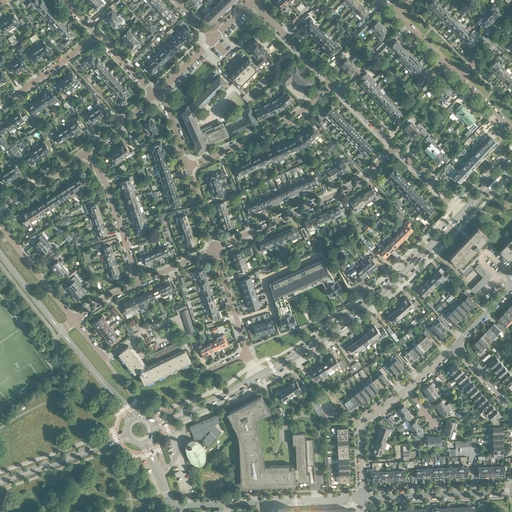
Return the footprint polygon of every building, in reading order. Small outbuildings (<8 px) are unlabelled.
[(42,0),(39,0),(34,6),(38,10),(45,4),(44,3),(45,2),(42,0)] [(105,4),(100,0),(94,6),(98,11),(105,4)] [(154,11),(162,3),(159,0),(157,0),(152,5),(150,7),(148,9),(150,11),(152,9),(154,11)] [(201,0),(196,0),(192,4),(196,8),(202,3),(200,1),(201,0)] [(206,0),(204,3),(207,5),(200,12),(211,24),(235,0),(206,0)] [(289,4),(285,0),(276,0),(280,4),(278,5),(284,11),(287,8),(286,7),(289,4)] [(357,0),(353,0),(349,5),(353,10),(360,3),(357,0)] [(438,0),(431,0),(430,1),(431,2),(428,6),(432,11),(440,3),(438,1),(438,0)] [(501,14),(497,10),(499,7),(497,5),(498,4),(496,1),(492,6),(493,7),(491,9),(488,11),(490,12),(496,19),(501,14)] [(162,11),(166,7),(162,3),(154,11),(156,13),(154,15),(153,16),(154,18),(158,14),(162,11)] [(360,3),(353,10),(357,14),(364,7),(360,3)] [(440,3),(432,11),(436,15),(443,8),(439,4),(440,3)] [(49,8),(45,4),(38,10),(43,15),(49,8)] [(162,11),(158,14),(160,17),(162,15),(163,17),(170,11),(166,7),(162,11)] [(368,18),(365,15),(369,11),(364,7),(357,14),(362,18),(363,19),(357,24),(360,27),(365,21),(368,18)] [(441,19),(447,13),(448,12),(449,11),(444,7),(443,8),(436,15),(441,19)] [(53,13),(49,8),(43,15),(47,19),(53,13)] [(111,8),(106,13),(107,15),(105,18),(107,20),(107,21),(109,23),(118,15),(111,8)] [(173,15),(170,11),(163,17),(167,20),(167,21),(173,15)] [(496,19),(490,12),(488,11),(484,15),(485,17),(492,23),(496,19)] [(452,17),(453,16),(448,12),(447,13),(441,19),(445,24),(452,17)] [(49,26),(51,24),(58,18),(53,13),(47,19),(50,22),(47,24),(49,26)] [(307,32),(315,24),(316,23),(315,23),(317,21),(309,13),(302,21),(305,24),(302,27),(305,31),(306,30),(307,32)] [(10,16),(7,17),(13,26),(16,24),(17,26),(23,23),(20,19),(19,20),(17,17),(17,18),(15,14),(12,16),(11,17),(10,16)] [(121,18),(118,15),(109,23),(111,25),(112,25),(114,28),(121,21),(123,23),(125,20),(122,17),(121,18)] [(171,25),(177,19),(173,15),(167,21),(167,20),(165,22),(169,26),(171,24),(171,25)] [(8,31),(10,30),(9,29),(13,26),(7,17),(5,19),(5,20),(3,22),(8,31)] [(449,28),(456,22),(458,20),(455,17),(454,19),(452,17),(445,24),(449,28)] [(485,17),(483,19),(482,18),(481,18),(481,17),(476,22),(481,26),(483,24),(487,28),(492,23),(485,17)] [(62,22),(58,18),(51,24),(56,28),(62,22)] [(375,32),(382,26),(377,21),(377,22),(375,20),(373,23),(372,21),(368,25),(371,28),(370,29),(373,32),(374,31),(375,32)] [(8,31),(3,22),(0,23),(0,22),(0,29),(2,33),(5,31),(6,32),(8,31)] [(57,35),(66,26),(62,22),(56,28),(58,31),(56,33),(57,35)] [(454,32),(460,26),(456,22),(449,28),(454,32)] [(28,25),(26,26),(29,31),(31,29),(34,27),(31,23),(28,25)] [(315,24),(307,32),(312,36),(319,29),(315,24)] [(189,41),(193,36),(190,33),(192,31),(186,25),(180,31),(181,31),(188,39),(187,39),(189,41)] [(458,37),(466,29),(461,25),(460,26),(454,32),(458,37)] [(66,26),(57,35),(59,36),(61,34),(64,37),(70,31),(71,30),(68,27),(67,27),(66,26)] [(382,26),(375,32),(375,33),(373,34),(378,39),(376,40),(379,43),(377,45),(380,48),(384,43),(382,41),(384,39),(382,37),(384,35),(383,34),(387,30),(382,26)] [(131,31),(129,29),(121,36),(126,41),(133,35),(130,32),(131,31)] [(324,33),(319,29),(312,36),(316,41),(324,33)] [(462,41),(470,34),(466,29),(458,37),(462,41)] [(66,39),(62,43),(61,44),(59,42),(55,45),(60,50),(75,36),(70,31),(64,37),(66,39)] [(181,31),(176,36),(184,43),(187,39),(188,39),(181,31)] [(328,38),(324,33),(316,41),(321,45),(328,38)] [(470,34),(462,41),(467,46),(468,45),(471,42),(472,43),(477,38),(473,34),(472,35),(470,34)] [(135,37),(133,35),(126,41),(129,44),(128,45),(129,46),(137,39),(138,37),(137,36),(135,37)] [(176,36),(172,40),(179,48),(184,43),(176,36)] [(266,59),(270,63),(271,64),(275,61),(265,51),(266,50),(262,46),(263,46),(260,43),(256,40),(255,38),(251,42),(252,43),(248,48),(257,58),(253,61),(258,67),(266,59)] [(333,42),(328,38),(321,45),(326,50),(333,42)] [(137,39),(129,46),(134,51),(137,47),(139,49),(144,44),(141,40),(139,42),(137,39)] [(172,40),(168,44),(175,52),(179,48),(172,40)] [(401,44),(397,40),(396,41),(390,46),(391,47),(389,48),(394,52),(395,51),(401,44)] [(47,56),(52,52),(44,41),(41,43),(42,44),(39,46),(46,55),(47,56)] [(333,42),(326,50),(327,51),(326,52),(330,55),(338,47),(333,42)] [(175,52),(168,44),(163,49),(170,56),(175,52)] [(378,57),(388,47),(385,44),(375,54),(374,55),(376,58),(377,56),(378,57)] [(406,49),(401,44),(395,51),(399,55),(406,49)] [(37,46),(34,48),(41,59),(44,57),(44,56),(46,55),(39,46),(37,47),(37,46)] [(39,61),(41,59),(34,48),(33,49),(31,52),(29,53),(36,62),(38,60),(39,61)] [(163,49),(159,53),(166,61),(170,56),(163,49)] [(410,53),(406,49),(399,55),(404,60),(410,53)] [(166,61),(159,53),(157,52),(155,54),(156,55),(154,57),(161,65),(166,61)] [(345,69),(353,62),(351,60),(350,60),(347,58),(342,53),(338,57),(341,60),(339,62),(341,64),(340,64),(345,69)] [(410,53),(404,60),(408,64),(415,58),(410,53)] [(97,59),(92,54),(82,63),(87,69),(90,65),(97,59)] [(504,63),(508,59),(503,54),(501,57),(500,58),(504,63)] [(26,67),(22,61),(24,59),(22,56),(17,58),(19,60),(16,62),(21,71),(24,70),(24,68),(26,67)] [(161,65),(154,57),(153,56),(148,60),(150,62),(157,69),(158,68),(159,69),(162,66),(161,65)] [(92,72),(95,70),(101,63),(100,62),(101,62),(98,58),(97,59),(90,65),(93,68),(91,70),(92,72)] [(258,67),(253,61),(253,62),(249,58),(245,62),(244,61),(233,72),(234,73),(230,77),(231,78),(234,81),(240,87),(241,87),(259,69),(258,67)] [(415,58),(408,64),(412,69),(419,62),(415,58)] [(500,64),(501,62),(497,58),(495,60),(496,62),(490,68),(494,73),(502,65),(500,64)] [(150,62),(147,65),(143,61),(140,63),(144,68),(146,70),(147,69),(152,74),(157,69),(150,62)] [(21,71),(16,62),(12,64),(12,63),(9,65),(15,74),(18,73),(19,73),(21,71)] [(353,62),(345,69),(350,74),(350,73),(353,76),(355,74),(357,76),(361,72),(356,67),(357,67),(354,65),(355,64),(353,62)] [(415,75),(416,74),(417,73),(423,67),(419,62),(412,69),(411,70),(415,75)] [(101,63),(95,70),(99,74),(105,68),(101,63)] [(294,78),(305,89),(313,81),(296,63),(287,72),(288,72),(280,80),(283,83),(285,86),(294,78)] [(506,70),(502,65),(494,73),(499,77),(506,70)] [(420,79),(428,71),(423,67),(417,73),(416,74),(420,79)] [(109,72),(105,68),(99,74),(103,78),(109,72)] [(511,74),(506,70),(499,77),(503,82),(510,75),(511,74)] [(426,82),(432,76),(431,76),(432,75),(428,71),(420,79),(419,80),(421,82),(423,79),(426,82)] [(109,72),(103,78),(108,83),(114,77),(109,72)] [(76,88),(78,86),(81,85),(72,73),(67,77),(73,85),(76,88)] [(220,121),(201,130),(195,117),(194,116),(193,114),(196,112),(222,85),(224,87),(226,89),(229,86),(226,82),(228,81),(222,76),(221,74),(190,104),(189,103),(187,104),(186,106),(187,107),(185,110),(184,110),(182,112),(183,114),(184,116),(197,143),(195,144),(198,150),(205,147),(206,146),(207,146),(206,144),(208,143),(210,142),(211,142),(227,135),(226,133),(223,124),(222,124),(221,124),(220,121)] [(511,77),(510,75),(503,82),(507,86),(511,81),(511,77)] [(76,88),(67,77),(62,81),(71,92),(76,88)] [(118,82),(114,77),(108,83),(112,88),(118,82)] [(369,79),(367,77),(360,83),(364,88),(372,80),(370,78),(369,79)] [(240,87),(234,81),(231,78),(230,80),(232,83),(237,87),(244,95),(246,93),(244,91),(241,87),(240,87)] [(369,92),(378,84),(373,79),(372,80),(364,88),(369,92)] [(69,89),(62,81),(58,84),(65,95),(70,91),(69,89)] [(85,81),(84,83),(91,91),(93,90),(85,81)] [(114,95),(114,94),(123,86),(118,82),(112,88),(114,91),(112,93),(114,95)] [(378,84),(369,92),(373,97),(380,90),(382,88),(378,84)] [(430,92),(431,93),(432,94),(433,94),(434,94),(435,93),(439,97),(446,89),(442,85),(439,88),(435,84),(427,92),(428,94),(430,92)] [(124,87),(123,86),(114,94),(116,96),(118,94),(120,97),(127,91),(128,90),(124,86),(124,87)] [(446,89),(439,97),(443,101),(442,102),(442,104),(443,106),(445,109),(453,101),(450,99),(450,100),(447,97),(451,93),(446,89)] [(50,105),(50,106),(59,100),(55,94),(51,97),(47,90),(42,94),(43,96),(48,103),(50,105)] [(293,99),(285,90),(282,93),(281,92),(279,94),(288,104),(290,101),(291,101),(292,100),(293,99)] [(380,90),(373,97),(378,101),(384,95),(380,90)] [(115,102),(112,104),(111,105),(116,110),(131,96),(127,91),(120,97),(122,99),(117,104),(115,102)] [(412,98),(405,91),(403,93),(410,100),(412,98)] [(278,97),(276,99),(283,109),(285,107),(286,106),(288,104),(279,94),(278,96),(278,97)] [(384,95),(378,101),(382,106),(389,99),(384,95)] [(45,109),(50,106),(50,105),(48,103),(43,96),(38,99),(44,107),(45,109)] [(389,99),(382,106),(386,110),(393,103),(394,102),(390,98),(389,99)] [(38,99),(33,102),(39,111),(44,107),(38,99)] [(283,109),(276,99),(273,100),(273,99),(271,100),(276,112),(278,111),(279,111),(281,110),(283,109)] [(276,112),(271,100),(268,101),(269,102),(265,104),(270,115),(271,114),(273,114),(274,113),(276,112)] [(106,114),(99,103),(100,103),(99,101),(96,103),(99,107),(96,109),(101,117),(106,114)] [(39,111),(33,102),(28,106),(29,107),(28,108),(33,116),(37,114),(36,113),(39,111)] [(393,103),(386,110),(391,115),(398,108),(393,103)] [(459,109),(455,106),(456,106),(453,103),(447,110),(449,113),(452,113),(454,115),(455,115),(458,118),(459,118),(467,110),(463,106),(459,109)] [(261,104),(259,105),(264,117),(267,116),(268,116),(269,115),(270,115),(265,104),(262,105),(261,104)] [(257,107),(254,109),(259,120),(260,119),(260,120),(262,119),(262,118),(264,117),(259,105),(257,106),(257,107)] [(229,119),(230,122),(226,124),(227,126),(231,135),(249,127),(250,128),(256,125),(257,124),(250,107),(241,111),(242,113),(229,119)] [(325,116),(328,118),(335,111),(331,107),(328,110),(327,109),(323,112),(321,113),(321,114),(321,115),(324,118),(325,116)] [(101,117),(96,109),(95,108),(93,110),(94,111),(91,113),(96,121),(101,117)] [(400,119),(404,114),(398,108),(391,115),(395,119),(398,117),(400,119)] [(462,123),(464,121),(471,114),(467,110),(459,118),(458,118),(462,123)] [(332,123),(339,115),(335,111),(328,118),(332,123)] [(22,117),(19,112),(14,115),(19,124),(22,122),(23,123),(29,119),(26,114),(22,117)] [(88,115),(87,113),(86,112),(84,113),(84,114),(82,115),(84,119),(86,118),(87,120),(88,122),(89,121),(91,124),(96,121),(91,113),(88,115)] [(475,118),(471,114),(464,121),(468,125),(466,127),(472,133),(476,128),(478,126),(474,122),(476,120),(475,119),(475,118)] [(19,124),(14,115),(9,119),(14,127),(19,124)] [(336,127),(343,119),(339,115),(332,123),(336,127)] [(409,133),(416,126),(414,124),(415,122),(410,117),(405,121),(408,125),(404,128),(409,133)] [(31,120),(34,125),(37,129),(40,127),(34,118),(31,120)] [(147,131),(154,124),(155,123),(150,118),(141,126),(143,129),(144,128),(147,131)] [(15,129),(14,127),(9,119),(4,122),(9,130),(10,132),(15,129)] [(340,131),(347,123),(343,119),(336,127),(340,131)] [(6,132),(9,130),(4,122),(2,120),(0,121),(0,131),(1,134),(3,133),(4,133),(6,132)] [(76,135),(81,131),(74,121),(72,122),(73,125),(70,127),(75,133),(76,135)] [(347,123),(340,131),(342,133),(343,132),(345,135),(352,128),(347,123)] [(160,131),(154,124),(147,131),(151,136),(155,133),(156,134),(160,131)] [(69,125),(64,129),(70,136),(75,133),(70,127),(69,125)] [(312,126),(308,131),(315,138),(317,140),(321,135),(312,126)] [(419,129),(418,128),(416,126),(409,133),(413,137),(415,134),(416,135),(418,134),(422,138),(426,133),(427,134),(430,131),(427,129),(425,132),(421,128),(420,128),(419,129)] [(352,128),(345,135),(347,137),(346,137),(348,139),(349,139),(356,132),(354,130),(352,128)] [(45,154),(50,150),(45,143),(49,140),(42,129),(39,131),(41,134),(45,140),(44,141),(42,143),(43,144),(40,146),(45,154)] [(47,129),(45,131),(50,139),(53,137),(54,138),(56,137),(60,143),(65,140),(60,132),(56,134),(55,133),(54,134),(52,132),(50,133),(47,129)] [(64,129),(60,132),(65,140),(70,136),(64,129)] [(310,143),(315,138),(308,131),(304,134),(302,132),(301,134),(302,135),(309,141),(310,143)] [(352,143),(360,136),(356,132),(349,139),(351,141),(350,141),(352,143)] [(309,141),(302,135),(301,134),(299,135),(298,135),(296,136),(297,138),(295,139),(296,140),(297,140),(298,140),(305,146),(306,148),(310,143),(309,141)] [(10,147),(9,145),(3,136),(0,137),(7,149),(10,147)] [(356,148),(364,140),(360,136),(352,143),(354,145),(356,148)] [(437,145),(435,143),(436,142),(429,136),(426,139),(427,140),(425,142),(427,144),(428,143),(430,145),(425,149),(430,154),(436,147),(437,145)] [(487,141),(493,148),(497,143),(496,142),(491,137),(487,141)] [(297,140),(296,140),(292,142),(296,151),(302,149),(303,148),(305,146),(298,140),(297,140)] [(359,150),(361,152),(368,144),(364,140),(356,148),(357,148),(357,147),(359,149),(359,150)] [(483,146),(489,152),(493,148),(487,141),(483,146)] [(121,146),(118,148),(125,157),(128,154),(128,155),(131,153),(132,155),(135,153),(132,148),(129,150),(123,142),(120,144),(121,146)] [(296,151),(292,142),(286,144),(290,154),(296,151)] [(153,152),(162,149),(160,143),(152,145),(152,146),(151,146),(153,152)] [(290,154),(286,144),(284,144),(283,145),(282,146),(280,147),(284,157),(290,154)] [(368,144),(361,152),(359,154),(361,156),(361,155),(364,158),(371,152),(370,151),(372,148),(368,144)] [(15,145),(11,148),(20,161),(24,158),(15,145)] [(40,146),(35,149),(40,157),(45,154),(40,146)] [(485,156),(489,152),(483,146),(479,150),(485,156)] [(277,149),(274,150),(279,159),(279,161),(285,158),(284,157),(280,147),(279,147),(277,147),(277,149)] [(440,151),(436,147),(430,154),(434,158),(440,151)] [(15,155),(10,148),(6,151),(11,158),(12,157),(15,155)] [(115,151),(114,152),(120,161),(123,160),(122,159),(125,157),(118,148),(115,150),(115,151)] [(35,161),(40,157),(35,149),(30,153),(35,161)] [(163,149),(162,149),(153,152),(155,158),(164,155),(163,153),(164,152),(163,149)] [(279,159),(274,150),(273,149),(271,150),(270,151),(269,152),(268,152),(273,162),(279,159)] [(440,151),(434,158),(437,162),(442,157),(443,159),(445,161),(449,158),(447,155),(442,149),(440,151)] [(481,161),(485,156),(479,150),(474,154),(481,161)] [(120,161),(114,152),(108,156),(112,161),(109,163),(112,166),(116,164),(120,161)] [(265,154),(263,155),(267,164),(273,162),(268,152),(267,152),(265,153),(265,154)] [(37,163),(35,161),(30,153),(27,155),(27,154),(25,156),(27,160),(25,161),(27,164),(29,162),(32,166),(37,163)] [(267,164),(263,155),(261,154),(259,155),(259,157),(257,157),(261,167),(267,164)] [(477,165),(481,161),(474,154),(470,159),(477,165)] [(22,166),(18,159),(15,155),(12,157),(15,161),(20,167),(22,166)] [(166,161),(164,155),(155,158),(157,164),(166,161)] [(253,159),(251,160),(255,170),(261,167),(257,157),(257,158),(255,157),(253,158),(253,159)] [(343,173),(349,170),(346,165),(349,163),(347,158),(346,157),(337,162),(338,163),(343,173)] [(255,170),(251,160),(250,159),(247,160),(247,162),(245,163),(249,172),(255,170)] [(472,169),(477,165),(470,159),(466,163),(472,169)] [(13,167),(10,169),(16,178),(18,176),(18,175),(20,174),(14,165),(16,164),(14,161),(10,164),(13,167)] [(168,168),(166,161),(157,164),(159,170),(168,168)] [(249,172),(245,163),(239,165),(243,175),(249,172)] [(332,166),(337,176),(343,173),(338,163),(332,166)] [(468,173),(472,169),(466,163),(462,167),(468,173)] [(243,175),(239,165),(233,168),(238,179),(241,178),(240,176),(243,175)] [(332,178),(337,176),(332,166),(333,168),(331,170),(330,168),(327,169),(326,168),(323,169),(326,175),(329,174),(332,178)] [(3,170),(5,173),(10,180),(13,179),(16,178),(10,169),(8,167),(3,170)] [(464,178),(468,173),(462,167),(459,170),(458,172),(464,178)] [(168,168),(159,170),(161,176),(170,174),(168,168)] [(313,188),(321,184),(319,180),(322,178),(321,175),(318,169),(315,170),(317,175),(309,179),(313,188)] [(390,182),(399,173),(395,170),(393,169),(385,178),(387,180),(388,179),(390,182)] [(464,178),(458,172),(457,171),(455,169),(450,175),(452,178),(454,176),(458,181),(460,182),(464,178)] [(210,183),(219,180),(217,176),(220,175),(223,174),(222,170),(216,173),(212,174),(212,175),(206,177),(208,181),(209,181),(210,183)] [(0,171),(0,176),(5,184),(8,182),(8,183),(10,181),(10,180),(5,173),(2,175),(1,173),(2,173),(0,171)] [(400,174),(399,173),(390,182),(395,186),(403,178),(399,174),(400,174)] [(171,180),(170,174),(161,176),(163,183),(171,180)] [(132,184),(131,181),(134,180),(132,175),(126,177),(127,179),(121,181),(122,183),(120,184),(122,188),(132,184)] [(76,181),(81,189),(87,186),(84,181),(85,180),(83,176),(76,181)] [(407,183),(403,178),(395,186),(399,191),(407,183)] [(303,181),(303,182),(307,190),(313,188),(309,179),(306,180),(306,179),(303,181)] [(173,186),(171,180),(163,183),(165,189),(173,186)] [(212,189),(221,187),(219,180),(210,183),(212,189)] [(297,182),(297,184),(301,193),(307,190),(303,182),(303,181),(302,180),(297,182)] [(83,191),(81,189),(76,181),(71,184),(76,192),(79,190),(81,193),(83,191)] [(407,183),(399,191),(403,195),(411,187),(407,183)] [(73,198),(78,195),(76,192),(71,184),(66,187),(71,196),(73,198)] [(136,189),(134,184),(132,184),(122,188),(123,187),(125,193),(134,190),(136,189)] [(285,187),(290,198),(296,195),(292,187),(291,184),(285,187)] [(301,193),(297,184),(292,187),(296,195),(301,193)] [(167,195),(175,192),(173,186),(165,189),(162,190),(164,196),(167,195)] [(66,199),(71,196),(66,187),(61,191),(66,199)] [(221,187),(212,189),(214,196),(218,194),(219,198),(226,196),(224,191),(223,190),(222,191),(221,187)] [(279,189),(284,200),(290,198),(285,187),(279,189)] [(411,187),(403,195),(408,200),(416,191),(411,187)] [(279,203),(284,200),(279,189),(274,192),(275,194),(279,203)] [(372,189),(367,192),(372,201),(373,202),(381,198),(378,192),(375,194),(372,189)] [(134,190),(125,193),(127,199),(136,196),(134,190)] [(61,202),(66,199),(61,191),(56,194),(61,202)] [(416,191),(408,200),(412,204),(420,196),(416,191)] [(167,195),(167,196),(168,201),(177,198),(179,198),(178,194),(176,195),(175,192),(167,195)] [(371,199),(367,192),(361,195),(365,203),(366,204),(372,201),(371,199)] [(56,206),(61,202),(56,194),(51,197),(56,206)] [(275,194),(269,197),(273,205),(279,203),(275,194)] [(361,195),(356,198),(360,206),(360,207),(363,205),(362,204),(365,203),(361,195)] [(137,202),(136,196),(127,199),(129,204),(137,202)] [(420,196),(412,204),(417,208),(425,200),(420,196)] [(51,209),(53,211),(54,210),(53,208),(56,206),(51,197),(46,200),(51,209)] [(273,205),(269,197),(264,199),(267,208),(273,205)] [(179,205),(177,198),(168,201),(170,207),(172,206),(172,207),(179,205)] [(358,213),(363,210),(360,206),(356,198),(350,201),(353,206),(350,208),(353,214),(356,212),(357,212),(358,213)] [(264,199),(258,202),(262,211),(267,208),(264,199)] [(46,212),(51,209),(46,200),(41,204),(46,212)] [(425,200),(417,208),(421,213),(429,205),(425,200)] [(130,210),(139,207),(142,206),(140,201),(137,202),(129,204),(130,210)] [(227,208),(225,201),(215,204),(217,211),(227,208)] [(262,211),(258,202),(252,205),(256,213),(262,211)] [(91,212),(99,210),(97,203),(89,206),(90,209),(88,210),(89,213),(91,212)] [(252,205),(251,203),(248,205),(248,206),(246,207),(249,214),(250,216),(256,213),(252,205)] [(36,207),(42,217),(44,216),(43,214),(46,212),(41,204),(36,207)] [(429,205),(421,213),(422,214),(420,216),(425,221),(431,214),(430,213),(433,209),(429,205)] [(343,218),(347,216),(344,208),(340,209),(339,206),(333,209),(336,217),(342,215),(343,218)] [(42,217),(36,207),(31,210),(36,219),(39,217),(40,219),(42,218),(42,217)] [(139,207),(130,210),(132,216),(141,213),(139,207)] [(227,208),(217,211),(220,217),(229,214),(228,210),(227,208)] [(336,217),(333,209),(327,212),(331,220),(336,217)] [(36,219),(31,210),(26,214),(26,213),(25,213),(31,222),(36,219)] [(101,216),(99,210),(91,212),(93,218),(101,216)] [(399,210),(395,214),(401,220),(405,216),(399,210)] [(186,215),(185,212),(182,213),(182,212),(178,214),(179,217),(178,217),(179,220),(176,221),(177,224),(180,223),(188,220),(186,214),(186,215)] [(331,220),(327,212),(321,214),(325,222),(331,220)] [(31,222),(25,213),(23,214),(23,213),(19,216),(23,221),(21,222),(24,227),(26,226),(28,229),(32,226),(30,223),(31,222)] [(143,219),(141,213),(132,216),(134,221),(143,219)] [(229,214),(220,217),(222,223),(231,220),(230,218),(229,214)] [(319,225),(322,223),(325,222),(321,214),(316,217),(319,225)] [(101,216),(93,218),(95,224),(103,222),(101,216)] [(316,228),(320,226),(319,225),(316,217),(310,219),(314,227),(316,226),(316,228)] [(136,227),(145,224),(147,223),(145,218),(143,219),(134,221),(136,227)] [(310,235),(316,233),(314,230),(315,230),(314,227),(310,219),(304,222),(310,235)] [(190,226),(188,220),(180,223),(182,229),(190,226)] [(231,220),(222,223),(222,225),(224,230),(233,227),(231,220)] [(405,222),(404,222),(402,224),(404,226),(402,229),(408,236),(413,231),(409,227),(411,224),(407,220),(405,222)] [(95,231),(97,230),(105,228),(103,222),(95,224),(93,225),(95,231)] [(147,223),(145,224),(136,227),(138,233),(144,231),(145,234),(150,232),(147,223)] [(190,226),(182,229),(183,234),(192,232),(190,226)] [(292,227),(287,230),(290,238),(291,240),(300,237),(296,228),(294,230),(292,227)] [(459,266),(488,237),(478,227),(449,257),(459,266)] [(97,230),(98,234),(95,235),(96,238),(92,240),(93,243),(101,241),(99,237),(107,234),(105,228),(97,230)] [(408,236),(402,229),(397,233),(404,240),(408,236)] [(290,238),(287,230),(281,232),(285,240),(290,238)] [(194,237),(192,232),(183,234),(185,240),(194,237)] [(286,243),(285,240),(281,232),(275,235),(279,243),(280,245),(286,243)] [(393,237),(389,233),(387,235),(389,237),(387,239),(386,240),(388,242),(395,249),(400,244),(393,237)] [(393,237),(400,244),(404,240),(397,233),(393,237)] [(38,250),(46,243),(49,241),(43,234),(37,238),(39,241),(34,244),(38,250)] [(275,235),(270,237),(273,245),(274,248),(280,245),(279,243),(275,235)] [(183,244),(179,245),(180,248),(184,247),(184,246),(187,245),(187,246),(195,243),(194,237),(185,240),(186,243),(183,244)] [(270,237),(264,240),(268,248),(273,245),(270,237)] [(366,238),(366,239),(363,241),(371,250),(375,246),(371,242),(370,243),(366,238)] [(388,242),(386,240),(384,238),(382,239),(386,244),(384,246),(391,253),(395,249),(388,242)] [(511,238),(500,251),(510,261),(511,258),(511,238)] [(268,248),(264,240),(258,242),(259,243),(258,243),(259,246),(257,247),(259,251),(262,250),(262,251),(268,248)] [(49,246),(46,243),(38,250),(41,254),(42,255),(47,251),(49,254),(53,250),(53,251),(57,248),(55,244),(52,246),(51,244),(49,246)] [(103,255),(113,252),(111,246),(103,248),(103,246),(102,246),(101,244),(94,246),(95,249),(100,248),(102,255),(103,255)] [(384,246),(381,244),(379,246),(379,247),(377,249),(377,250),(375,251),(379,256),(381,253),(386,257),(386,258),(391,253),(384,246)] [(162,245),(160,246),(161,249),(164,257),(170,254),(172,253),(170,249),(169,250),(167,246),(163,247),(162,245)] [(254,254),(251,247),(240,250),(241,252),(233,254),(233,256),(234,259),(234,260),(245,257),(244,255),(250,253),(250,255),(254,254)] [(164,257),(161,249),(155,251),(159,259),(164,257)] [(59,261),(58,260),(56,257),(62,253),(59,250),(51,256),(56,262),(51,266),(53,268),(52,268),(54,271),(63,265),(63,264),(65,263),(62,259),(59,261)] [(147,265),(153,262),(148,250),(146,251),(147,255),(143,256),(145,261),(143,262),(145,265),(147,264),(147,265)] [(149,252),(148,250),(153,262),(159,259),(155,251),(154,250),(151,252),(151,251),(149,252)] [(105,261),(115,258),(113,252),(103,255),(105,261)] [(367,259),(365,261),(372,269),(377,265),(373,261),(376,258),(372,254),(370,255),(367,258),(367,259)] [(245,257),(234,260),(236,266),(247,263),(247,262),(246,263),(245,257)] [(107,267),(117,264),(115,258),(105,261),(107,267)] [(296,323),(293,313),(288,315),(283,295),(323,277),(328,285),(324,288),(330,297),(342,289),(336,280),(335,281),(321,260),(269,283),(276,306),(277,306),(278,310),(277,310),(282,327),(296,323)] [(372,269),(365,261),(363,263),(364,264),(361,267),(367,274),(372,269)] [(249,268),(247,263),(236,266),(237,267),(238,270),(238,272),(241,271),(242,272),(244,271),(244,270),(247,269),(249,268)] [(117,264),(107,267),(107,269),(109,269),(111,272),(119,270),(117,264)] [(66,268),(63,265),(54,271),(57,274),(59,276),(64,272),(68,278),(78,271),(76,267),(70,272),(66,268)] [(367,274),(361,267),(356,271),(362,278),(367,274)] [(198,278),(206,275),(204,269),(199,271),(198,270),(194,271),(196,275),(197,275),(198,278)] [(119,270),(111,272),(113,279),(121,276),(119,270)] [(434,275),(441,282),(445,277),(448,280),(452,276),(446,270),(442,273),(439,270),(437,272),(435,272),(433,273),(434,275)] [(356,271),(351,275),(355,279),(353,280),(356,283),(362,278),(356,271)] [(208,281),(206,275),(198,278),(200,284),(208,281)] [(441,282),(434,275),(429,279),(436,286),(441,282)] [(72,293),(80,286),(76,280),(78,279),(75,276),(71,279),(73,282),(67,287),(72,293)] [(242,286),(252,283),(250,277),(240,281),(241,281),(240,282),(241,284),(242,284),(242,286)] [(429,279),(425,284),(431,291),(436,286),(429,279)] [(199,291),(202,290),(210,287),(208,281),(200,284),(197,285),(199,291)] [(169,282),(168,282),(167,283),(166,284),(164,285),(167,293),(168,295),(169,295),(170,299),(172,298),(172,296),(171,294),(176,291),(173,285),(171,286),(170,282),(169,282)] [(244,292),(254,289),(252,283),(242,286),(243,287),(242,287),(242,290),(243,290),(244,292)] [(82,288),(80,286),(72,293),(76,299),(82,294),(83,295),(86,293),(84,290),(86,288),(88,291),(91,288),(88,284),(82,288)] [(420,289),(419,290),(421,292),(422,291),(426,295),(431,291),(425,284),(420,289)] [(168,295),(167,293),(164,285),(158,288),(162,296),(163,298),(168,295)] [(212,293),(210,287),(202,290),(204,296),(212,293)] [(158,288),(152,290),(156,298),(162,296),(158,288)] [(246,298),(256,295),(254,289),(244,292),(244,293),(243,293),(244,296),(245,295),(246,298)] [(152,290),(146,293),(150,301),(156,298),(152,290)] [(467,296),(463,300),(470,307),(474,303),(470,298),(472,296),(466,290),(464,292),(467,296)] [(150,301),(146,293),(141,295),(144,304),(150,301)] [(203,302),(205,302),(214,299),(212,293),(204,296),(201,297),(203,302)] [(141,295),(135,298),(139,306),(144,304),(141,295)] [(248,304),(257,301),(256,295),(246,298),(245,299),(246,301),(247,301),(248,304)] [(412,303),(407,297),(401,302),(403,304),(409,311),(412,308),(414,310),(416,308),(416,309),(419,306),(415,301),(412,303)] [(129,301),(135,314),(137,313),(136,310),(135,308),(139,306),(135,298),(129,301)] [(205,308),(206,308),(207,308),(216,305),(214,299),(205,302),(203,302),(205,308)] [(470,307),(463,300),(459,304),(466,311),(470,307)] [(135,314),(129,301),(126,302),(125,301),(124,302),(123,303),(124,306),(121,307),(125,315),(131,312),(133,315),(135,314)] [(257,301),(248,304),(249,306),(248,307),(249,309),(250,309),(250,310),(259,307),(257,301)] [(403,304),(398,308),(404,315),(409,311),(403,304)] [(466,311),(459,304),(455,308),(462,315),(466,311)] [(207,308),(208,310),(209,314),(218,311),(216,305),(207,308)] [(398,308),(393,312),(399,319),(404,315),(398,308)] [(462,315),(455,308),(450,313),(457,320),(462,315)] [(511,319),(511,315),(506,310),(502,315),(510,322),(511,319)] [(218,311),(209,314),(208,314),(209,317),(210,316),(211,320),(220,317),(218,311)] [(401,321),(399,319),(393,312),(386,318),(390,322),(391,320),(394,324),(397,321),(399,323),(401,321)] [(442,313),(440,315),(446,322),(448,319),(453,324),(457,320),(450,313),(448,315),(446,314),(445,316),(442,313)] [(510,322),(502,315),(498,319),(500,321),(498,323),(504,329),(506,327),(506,326),(510,322)] [(98,328),(106,321),(104,319),(104,318),(102,316),(93,323),(98,328)] [(445,323),(439,317),(437,319),(440,321),(435,325),(442,333),(446,328),(443,325),(445,323)] [(265,322),(268,332),(271,331),(271,332),(274,331),(273,330),(274,330),(271,320),(265,322)] [(102,333),(110,326),(106,321),(98,328),(102,333)] [(266,333),(268,332),(265,322),(259,324),(263,333),(263,334),(266,334),(266,333)] [(504,329),(498,323),(496,325),(494,324),(490,328),(497,335),(501,330),(502,331),(504,329)] [(260,334),(263,333),(259,324),(254,326),(254,327),(253,327),(254,330),(255,329),(256,335),(257,335),(257,336),(260,335),(260,334)] [(379,331),(374,325),(368,329),(369,331),(375,339),(378,336),(380,338),(382,339),(383,338),(383,337),(387,334),(383,328),(379,331)] [(442,333),(435,325),(431,329),(428,327),(426,329),(432,335),(434,334),(437,337),(442,333)] [(106,338),(115,331),(111,326),(110,326),(102,333),(106,338)] [(490,328),(486,332),(493,339),(497,335),(490,328)] [(426,336),(421,340),(428,347),(432,343),(429,339),(431,337),(425,330),(423,332),(426,336)] [(115,331),(106,338),(111,345),(114,342),(115,343),(121,339),(119,336),(116,338),(114,335),(117,333),(115,331)] [(369,331),(364,335),(370,343),(375,339),(369,331)] [(493,339),(486,332),(482,337),(489,343),(493,339)] [(391,336),(393,338),(396,342),(399,339),(394,333),(391,335),(391,336)] [(221,348),(228,345),(224,335),(216,338),(217,340),(221,348)] [(364,335),(359,339),(365,346),(370,343),(364,335)] [(489,343),(482,337),(478,341),(485,348),(489,343)] [(359,339),(354,343),(360,350),(365,346),(359,339)] [(211,343),(215,351),(221,348),(217,340),(211,343)] [(428,347),(421,340),(417,344),(423,351),(428,347)] [(183,346),(180,341),(151,355),(153,360),(183,346)] [(484,351),(486,349),(485,348),(478,341),(473,345),(477,349),(475,352),(479,356),(481,353),(480,352),(483,350),(484,351)] [(209,354),(215,351),(211,343),(205,345),(209,354)] [(360,350),(354,343),(348,348),(351,352),(352,351),(354,354),(358,352),(359,354),(361,352),(360,350)] [(209,354),(205,345),(202,347),(201,344),(195,347),(198,352),(201,351),(203,356),(209,354)] [(423,351),(417,344),(412,348),(419,355),(423,351)] [(144,366),(145,366),(128,346),(118,354),(135,374),(138,371),(144,384),(167,373),(191,362),(185,351),(163,361),(162,361),(143,370),(142,368),(144,366)] [(419,355),(412,348),(408,352),(414,359),(419,355)] [(414,359),(408,352),(403,356),(400,352),(398,354),(404,361),(406,359),(410,363),(414,359)] [(492,355),(490,353),(482,360),(484,362),(492,355)] [(327,359),(333,369),(339,365),(341,367),(344,365),(341,360),(338,361),(337,359),(336,359),(333,355),(327,359)] [(402,362),(397,355),(394,357),(397,360),(392,364),(398,371),(403,367),(400,364),(402,362)] [(494,368),(501,362),(497,357),(495,355),(492,357),(485,363),(487,365),(490,363),(494,368)] [(335,372),(333,369),(327,359),(328,361),(323,365),(328,372),(330,375),(335,372)] [(351,366),(354,371),(360,367),(357,362),(351,366)] [(505,366),(501,362),(494,368),(498,372),(505,366)] [(452,374),(459,368),(455,363),(448,370),(452,374)] [(398,371),(392,364),(387,367),(385,365),(383,366),(388,373),(391,372),(394,375),(398,371)] [(328,372),(323,365),(317,368),(322,376),(328,372)] [(509,370),(505,366),(498,372),(502,377),(509,370)] [(382,373),(378,377),(384,385),(389,381),(385,376),(387,374),(381,367),(379,369),(382,373)] [(325,380),(322,376),(317,368),(310,373),(313,377),(315,376),(317,380),(320,378),(321,380),(322,381),(325,380)] [(459,368),(452,374),(456,379),(463,372),(459,368)] [(511,375),(511,374),(509,370),(502,377),(505,381),(511,375)] [(467,377),(463,372),(456,379),(460,383),(467,377)] [(443,383),(437,376),(435,378),(441,385),(443,383)] [(378,377),(373,381),(379,389),(384,385),(378,377)] [(471,381),(467,377),(460,383),(464,388),(471,381)] [(295,379),(289,383),(295,394),(298,392),(300,394),(303,392),(303,393),(306,390),(303,385),(299,387),(295,379)] [(379,389),(373,381),(368,384),(374,393),(379,389)] [(475,386),(471,381),(464,388),(467,392),(475,386)] [(290,386),(284,390),(289,398),(290,398),(290,397),(295,394),(289,383),(288,384),(290,386)] [(427,395),(432,391),(434,390),(437,388),(433,383),(423,390),(427,395)] [(368,384),(363,388),(369,396),(374,393),(368,384)] [(475,386),(467,392),(471,397),(479,390),(475,386)] [(363,388),(359,392),(365,400),(369,396),(363,388)] [(289,398),(284,390),(278,393),(281,397),(278,399),(281,403),(284,401),(284,402),(287,400),(287,399),(288,401),(291,399),(290,398),(289,398)] [(432,391),(427,395),(431,401),(438,396),(434,390),(432,391)] [(479,390),(471,397),(475,401),(483,395),(479,390)] [(365,400),(359,392),(354,395),(360,403),(365,400)] [(354,395),(349,399),(355,407),(360,403),(354,395)] [(483,395),(475,401),(479,406),(487,399),(483,395)] [(228,415),(225,416),(230,420),(232,423),(235,428),(237,432),(238,436),(239,441),(239,444),(241,473),(242,473),(242,481),(242,482),(243,483),(244,484),(245,485),(246,485),(248,486),(249,485),(250,485),(252,484),(252,485),(257,484),(257,486),(295,485),(294,478),(297,478),(297,482),(310,481),(310,473),(307,473),(307,465),(314,465),(313,439),(306,440),(305,433),(292,434),(293,443),(295,443),(297,468),(294,468),(294,465),(268,466),(269,467),(265,468),(256,418),(260,417),(260,418),(270,413),(267,406),(266,403),(265,403),(261,396),(227,413),(228,415)] [(343,407),(345,409),(347,407),(350,411),(355,407),(349,399),(344,403),(342,400),(340,402),(339,402),(340,403),(342,405),(343,407)] [(487,399),(479,406),(483,410),(491,404),(487,399)] [(446,405),(442,400),(435,405),(439,410),(446,405)] [(449,414),(448,412),(452,409),(448,404),(446,405),(439,410),(443,416),(446,413),(448,415),(449,414)] [(491,404),(483,410),(487,415),(495,408),(491,404)] [(280,418),(285,416),(281,406),(276,408),(280,418)] [(400,417),(402,416),(401,416),(408,411),(404,406),(398,411),(399,413),(397,415),(399,418),(400,417)] [(458,416),(466,409),(463,406),(455,413),(458,416)] [(498,421),(497,415),(499,413),(495,408),(487,415),(491,420),(491,419),(492,424),(498,421)] [(466,409),(458,416),(460,418),(468,411),(466,409)] [(406,421),(412,416),(408,411),(401,416),(402,416),(400,417),(402,420),(403,418),(406,421)] [(209,446),(222,432),(215,426),(216,425),(215,423),(220,422),(217,414),(189,426),(192,433),(194,433),(195,437),(195,438),(195,440),(194,439),(193,439),(191,439),(190,440),(189,440),(189,441),(188,442),(187,444),(186,445),(185,444),(185,445),(186,445),(186,447),(186,450),(186,451),(186,452),(187,454),(188,456),(189,458),(189,459),(191,461),(190,463),(192,464),(193,463),(195,464),(196,464),(198,465),(200,465),(201,465),(202,464),(203,463),(204,462),(205,461),(205,459),(206,458),(206,456),(206,455),(205,453),(205,451),(205,450),(204,448),(203,447),(202,446),(202,444),(201,443),(200,443),(202,441),(209,446)] [(456,429),(456,426),(454,426),(455,422),(447,420),(445,427),(456,429)] [(416,421),(409,426),(413,432),(420,426),(416,421)] [(500,427),(498,421),(492,424),(493,427),(490,427),(490,434),(493,433),(493,434),(502,433),(503,433),(502,427),(500,427)] [(342,428),(342,426),(337,427),(337,428),(337,434),(347,434),(347,428),(342,428)] [(390,436),(392,429),(381,426),(379,433),(387,435),(390,436)] [(420,434),(424,432),(420,426),(413,432),(411,433),(412,435),(414,434),(415,434),(414,434),(416,437),(414,438),(416,440),(421,436),(420,434)] [(455,432),(456,429),(445,427),(444,433),(448,434),(447,438),(451,439),(453,432),(455,432)] [(379,433),(377,439),(385,442),(387,435),(379,433)] [(434,445),(434,436),(427,437),(427,441),(424,441),(424,445),(428,445),(434,445)] [(441,447),(445,446),(444,439),(441,440),(440,436),(434,436),(434,445),(440,444),(441,447)] [(385,442),(377,439),(375,445),(383,448),(385,449),(387,442),(385,442)] [(383,448),(375,445),(372,452),(380,455),(383,448)] [(503,445),(493,445),(493,451),(493,455),(494,455),(496,454),(503,454),(503,451),(503,445)] [(485,467),(478,467),(477,467),(477,471),(478,471),(478,476),(481,476),(481,477),(485,477),(485,467)] [(209,479),(206,479),(206,486),(217,486),(216,482),(224,481),(224,474),(209,475),(209,479)] [(339,485),(342,485),(342,482),(350,482),(349,476),(339,476),(339,483),(339,485)]
